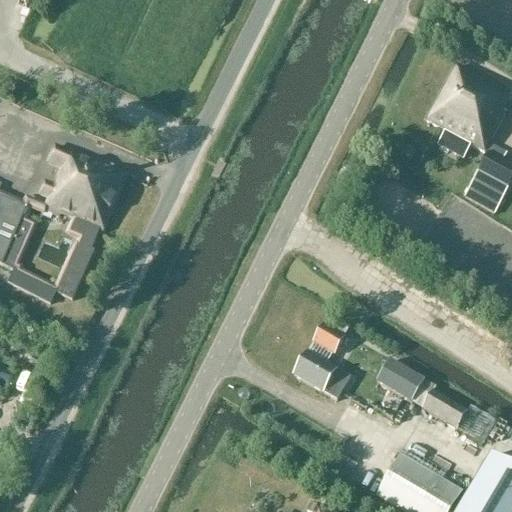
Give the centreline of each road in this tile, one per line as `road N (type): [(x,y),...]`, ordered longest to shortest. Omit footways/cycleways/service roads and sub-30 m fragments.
road 1 (unclassified): [(14,511),(272,0)]
road 2 (tertiary): [(141,511),(397,0)]
road 3 (track): [(511,380),(282,227)]
